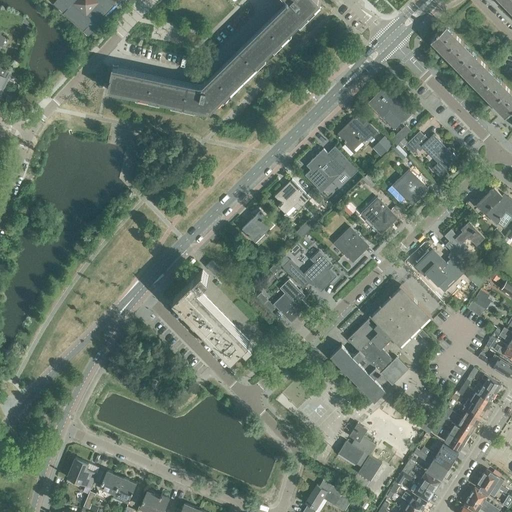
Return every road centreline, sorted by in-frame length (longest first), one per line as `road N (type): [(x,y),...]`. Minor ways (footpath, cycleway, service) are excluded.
road 1 (residential): [(246,398),(503,153)]
road 2 (secondary): [(141,289),(389,39)]
road 3 (residential): [(255,0),(266,11),(199,77),(118,60),(104,49)]
road 4 (residential): [(237,508),(67,429)]
road 5 (residential): [(503,153),(389,39)]
road 6 (residential): [(246,398),(141,289)]
road 7 (secondary): [(123,309),(21,408)]
road 8 (residential): [(281,511),(301,454),(246,398)]
road 9 (residential): [(441,511),(511,394)]
road 10 (secondary): [(67,429),(123,309)]
